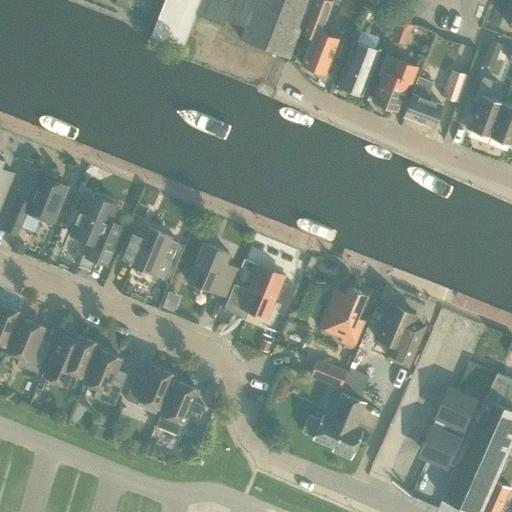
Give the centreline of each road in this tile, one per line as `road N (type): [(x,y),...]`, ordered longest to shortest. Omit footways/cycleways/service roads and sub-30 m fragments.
road 1 (residential): [(404,511),(253,446),(236,416),(226,365),(206,348),(0,264)]
road 2 (residential): [(511,179),(277,78)]
